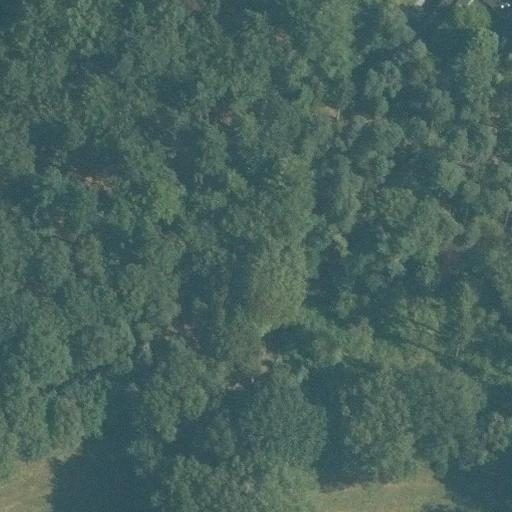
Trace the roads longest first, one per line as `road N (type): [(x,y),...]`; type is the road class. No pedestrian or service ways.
road 1 (track): [(266,307),(262,212),(218,0)]
road 2 (track): [(243,511),(266,307)]
